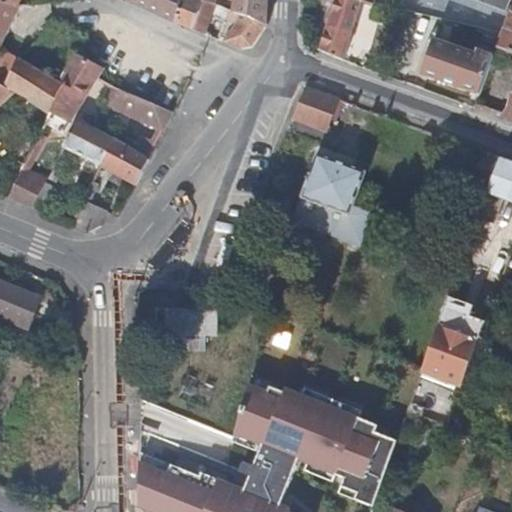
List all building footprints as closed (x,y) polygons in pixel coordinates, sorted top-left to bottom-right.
[(20,8),(23,0),(0,0),(19,9),(20,8)] [(0,0),(0,49),(19,9),(0,0)] [(180,0),(137,0),(136,5),(148,10),(149,5),(176,16),(180,0)] [(174,22),(206,36),(213,15),(219,16),(222,8),(208,3),(208,5),(193,0),(180,0),(176,16),(174,22)] [(232,13),(265,26),(266,0),(193,0),(208,5),(208,3),(208,0),(234,0),(236,1),(235,11),(232,13)] [(336,0),(322,50),(345,58),(361,2),(373,5),(374,0),(336,0)] [(148,10),(174,22),(176,16),(149,5),(148,10)] [(511,8),(503,35),(497,51),(511,56),(511,8)] [(253,50),(265,26),(232,13),(229,21),(236,26),(224,44),(242,52),(253,50)] [(435,79),(448,46),(435,41),(423,74),(435,79)] [(480,96),(494,57),(478,51),(476,56),(448,46),(435,79),(480,96)] [(75,56),(60,85),(66,88),(52,116),(70,125),(96,81),(100,71),(75,56)] [(60,85),(18,62),(4,88),(0,84),(0,106),(13,94),(24,102),(52,116),(66,88),(60,85)] [(324,134),(336,98),(302,88),(291,123),(324,134)] [(164,130),(173,114),(139,100),(123,93),(116,110),(164,130)] [(120,126),(98,115),(90,129),(113,140),(120,126)] [(41,194),(34,209),(47,215),(58,192),(54,189),(72,153),(99,168),(113,140),(90,129),(77,122),(41,194)] [(150,158),(157,145),(144,139),(138,152),(150,158)] [(136,186),(150,158),(138,152),(113,140),(99,168),(136,186)] [(473,181),(487,186),(496,157),(483,153),(473,181)] [(353,207),(365,172),(343,165),(316,156),(293,222),(339,239),(364,248),(374,214),(353,207)] [(511,162),(498,158),(487,186),(475,219),(492,225),(501,199),(511,203),(511,162)] [(15,181),(8,199),(34,209),(41,194),(15,181)] [(82,183),(62,222),(71,226),(90,187),(82,183)] [(473,306),(490,310),(502,266),(485,261),(473,306)] [(0,320),(28,331),(39,303),(0,286),(0,320)] [(461,387),(485,325),(443,310),(421,373),(461,387)] [(168,338),(168,313),(157,313),(158,338),(168,338)] [(219,315),(168,313),(168,338),(218,339),(219,315)] [(176,398),(204,409),(214,384),(186,373),(176,398)] [(0,480),(10,483),(38,388),(6,379),(0,401),(0,480)] [(341,493),(373,505),(398,440),(379,432),(382,424),(288,387),(285,395),(272,390),(270,396),(257,391),(249,412),(244,410),(235,434),(231,443),(262,455),(266,447),(298,459),(309,463),(309,471),(335,481),(337,475),(347,478),(341,493)] [(266,447),(262,455),(259,462),(257,467),(243,461),(239,472),(253,478),(250,486),(246,495),(280,509),(288,487),(298,459),(266,447)] [(210,511),(218,493),(221,485),(171,465),(168,474),(141,462),(140,507),(150,511),(210,511)] [(287,511),(280,509),(246,495),(221,485),(218,493),(210,511),(287,511)]
